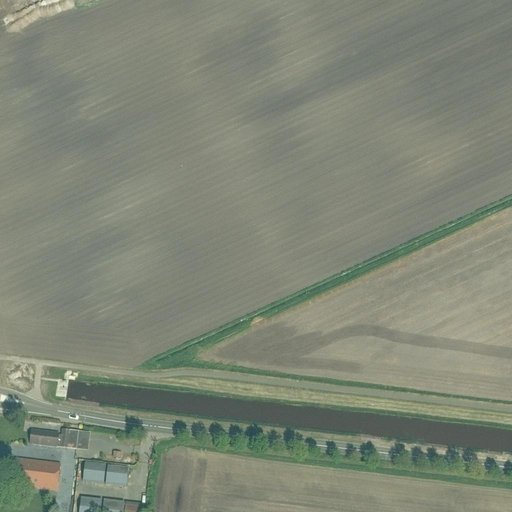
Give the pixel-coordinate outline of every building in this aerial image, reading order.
[(70,432),(68,432),(63,431),(61,431),(61,437),(58,437),(58,435),(33,432),(33,435),(31,434),(30,443),(31,443),(31,446),(56,449),(56,447),(60,448),(59,449),(75,451),(78,433),(70,432)] [(27,485),(26,487),(36,488),(37,481),(36,480),(36,475),(32,475),(33,461),(16,459),(13,483),(27,485)] [(36,488),(57,491),(60,465),(33,461),(32,475),(36,475),(36,480),(37,481),(36,488)] [(105,467),(85,464),(83,483),(103,486),(105,467)] [(107,466),(106,487),(126,489),(128,468),(107,466)] [(100,511),(102,501),(81,498),(79,511),(100,511)] [(104,501),(103,511),(123,511),(124,503),(104,501)]
